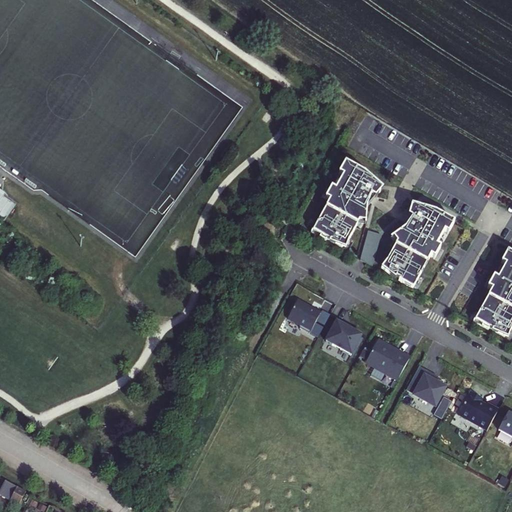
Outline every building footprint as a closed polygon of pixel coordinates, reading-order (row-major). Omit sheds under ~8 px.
[(330,207),(313,235),(326,243),(335,248),(349,255),(361,230),(367,229),(369,232),(369,214),(376,204),(382,204),(388,195),(370,180),(348,169),(340,181),(346,185),(340,195),(335,192),(326,205),(330,207)] [(17,201),(0,189),(0,216),(5,220),(17,201)] [(405,287),(419,295),(434,266),(439,268),(446,254),(441,252),(446,241),(452,244),(459,231),(438,218),(416,210),(411,220),(414,225),(409,236),(393,245),(397,245),(400,251),(384,274),(397,283),(405,287)] [(493,298),(475,325),(489,334),(497,338),(511,345),(511,342),(511,260),(510,260),(502,272),(508,276),(502,285),(497,282),(489,295),(493,298)] [(324,323),(298,306),(286,325),(315,340),(324,323)] [(366,338),(338,322),(325,344),(353,360),(366,338)] [(366,364),(365,366),(374,371),(370,377),(381,383),(385,377),(397,383),(409,362),(377,344),(370,357),(362,353),(359,360),(366,364)] [(418,371),(406,394),(434,410),(444,391),(429,383),(432,378),(418,371)] [(482,402),(471,396),(458,418),(487,434),(498,413),(486,407),(485,409),(479,406),(482,402)] [(511,419),(507,417),(498,433),(511,441),(511,419)] [(17,489),(10,503),(20,508),(27,495),(17,489)]
